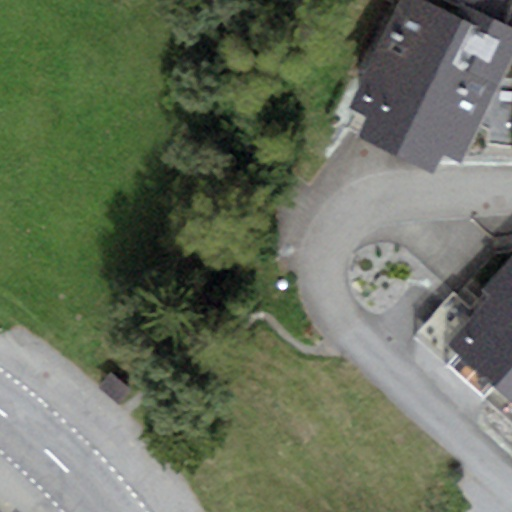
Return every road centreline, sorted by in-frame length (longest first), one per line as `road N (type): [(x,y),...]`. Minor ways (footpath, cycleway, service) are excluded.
road 1 (residential): [(511,488),(332,307),(321,272),(335,230),(363,205),(399,194),(511,187)]
road 2 (primary): [(0,413),(101,511)]
